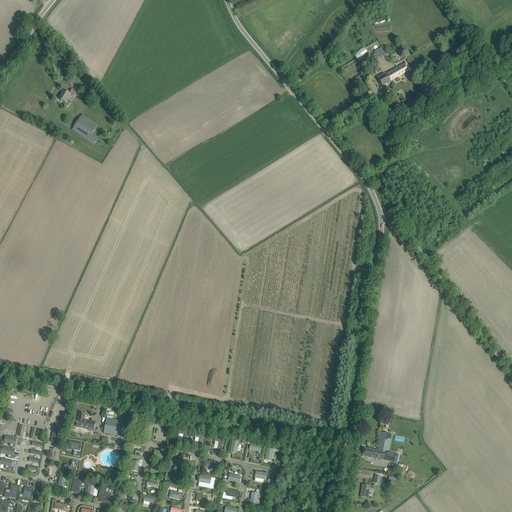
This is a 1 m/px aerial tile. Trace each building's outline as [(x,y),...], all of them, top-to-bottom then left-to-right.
[(367,52),(364,47),(354,54),(357,59),(367,52)] [(377,78),(382,87),(411,72),(406,62),(377,78)] [(368,87),(361,92),(366,100),(373,95),(368,87)] [(64,91),(59,99),(65,103),(67,99),(66,98),(69,94),(64,91)] [(98,138),(91,134),(97,125),(82,115),(72,130),(94,145),(98,138)] [(77,419),(76,427),(88,429),(88,430),(94,431),(95,423),(83,420),(85,414),(79,413),(78,419),(77,419)] [(123,438),(125,427),(126,422),(106,418),(103,434),(123,438)] [(186,444),(188,431),(180,430),(179,434),(183,435),(181,443),(182,443),(182,444),(182,445),(183,446),(184,446),(185,445),(185,444),(186,444)] [(201,448),(204,432),(203,432),(202,434),(195,433),(194,437),(199,438),(197,447),(198,447),(197,447),(197,448),(198,448),(198,449),(199,449),(200,449),(200,448),(201,447),(201,448)] [(391,434),(386,433),(381,432),(377,450),(363,448),(362,456),(396,463),(398,455),(388,453),(391,434)] [(5,436),(4,442),(15,445),(17,439),(5,436)] [(221,452),(224,439),(215,437),(214,441),(218,442),(216,451),(217,451),(217,452),(218,453),(219,453),(220,453),(220,452),(221,452)] [(69,441),(67,449),(68,449),(69,449),(71,450),(71,449),(80,451),(81,444),(69,441)] [(236,453),(238,442),(231,441),(229,452),(236,453)] [(260,452),(262,445),(250,443),(249,450),(260,452)] [(3,447),(2,453),(13,456),(15,450),(3,447)] [(271,461),(273,450),(267,448),(264,460),(271,461)] [(164,452),(154,451),(153,457),(163,459),(164,452)] [(1,458),(0,462),(0,464),(11,467),(13,461),(1,458)] [(186,469),(188,462),(176,459),(174,466),(186,469)] [(137,472),(139,462),(132,461),(131,471),(137,472)] [(214,469),(215,463),(205,461),(204,467),(214,469)] [(64,465),(63,472),(75,475),(76,467),(68,466),(68,465),(66,465),(65,465),(64,465)] [(266,480),(267,473),(255,472),(254,478),(266,480)] [(176,474),(175,481),(187,484),(188,477),(176,474)] [(239,483),(240,477),(229,474),(227,481),(239,483)] [(210,485),(211,478),(199,476),(198,483),(210,485)] [(64,490),(66,479),(60,477),(57,488),(64,490)] [(129,479),(125,478),(123,489),(135,491),(136,487),(128,485),(129,479)] [(74,479),(71,491),(78,493),(79,492),(79,491),(80,489),(79,489),(80,487),(81,482),(86,483),(86,480),(81,479),(81,481),(74,479)] [(10,488),(9,497),(16,498),(19,486),(11,485),(11,486),(10,486),(10,488)] [(96,487),(88,485),(86,497),(93,498),(96,487)] [(375,487),(367,486),(362,485),(360,497),(369,498),(370,491),(375,492),(375,487)] [(19,497),(18,500),(22,501),(22,500),(29,502),(32,489),(25,488),(24,489),(24,490),(23,491),(24,492),(23,498),(19,497)] [(103,488),(100,502),(103,503),(103,501),(104,501),(104,502),(106,502),(107,502),(109,493),(106,492),(106,488),(103,488)] [(237,498),(238,491),(227,489),(226,496),(237,498)] [(181,493),(170,491),(169,497),(180,500),(181,493)] [(257,505),(259,493),(251,492),(249,504),(257,505)] [(126,494),(119,493),(117,504),(124,506),(126,494)] [(208,497),(197,494),(195,501),(206,504),(208,497)] [(2,500),(0,509),(0,511),(7,511),(8,510),(7,510),(8,507),(9,503),(14,504),(14,501),(9,500),(9,502),(2,500)] [(55,503),(54,509),(66,511),(67,505),(55,503)]
